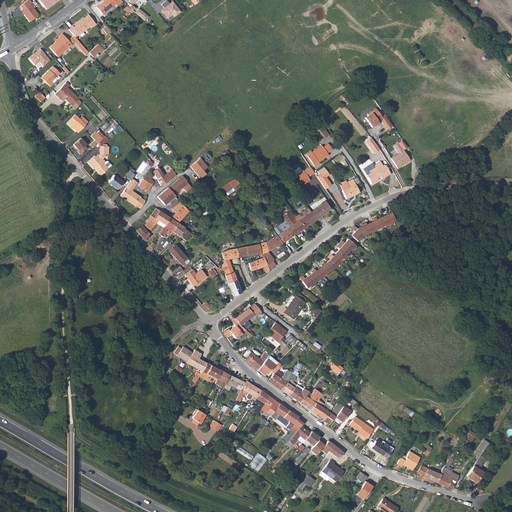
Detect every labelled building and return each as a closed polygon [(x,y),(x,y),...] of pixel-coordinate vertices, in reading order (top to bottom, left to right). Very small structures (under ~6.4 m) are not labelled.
[(40,0),(39,2),(45,11),(50,7),(49,5),(51,4),(52,5),(59,0),(40,0)] [(117,7),(123,2),(120,0),(104,0),(96,7),(102,14),(114,4),(117,7)] [(166,1),(160,5),(163,7),(159,10),(166,19),(171,15),(173,17),(180,12),(172,0),(168,3),(166,1)] [(29,4),(20,11),(28,22),(37,16),(29,4)] [(148,16),(138,8),(135,12),(145,20),(148,16)] [(91,27),(96,23),(88,14),(84,18),(83,17),(78,22),(69,30),(73,36),(75,37),(90,26),(91,27)] [(67,40),(62,34),(59,37),(55,41),(56,42),(49,48),(57,57),(71,45),(67,40)] [(85,54),(88,52),(75,37),(73,36),(71,38),(75,42),(85,54)] [(106,47),(100,41),(89,53),(93,57),(99,52),(98,51),(101,48),(103,49),(106,47)] [(33,54),(29,57),(34,65),(39,61),(43,67),(49,60),(41,49),(37,51),(37,52),(34,55),(33,54)] [(49,70),(41,77),(50,86),(53,83),(51,81),(55,77),(59,73),(59,72),(53,66),(49,70)] [(64,99),(74,109),(81,102),(67,87),(69,85),(66,82),(54,94),(61,101),(64,99)] [(44,97),(39,92),(35,97),(39,101),(44,97)] [(376,109),(367,115),(368,116),(365,118),(372,127),(376,125),(375,124),(378,122),(378,123),(381,121),(387,130),(393,126),(385,115),(382,117),(376,109)] [(79,119),(75,114),(67,122),(71,125),(72,124),(73,125),(72,126),(75,128),(75,129),(78,132),(85,125),(85,124),(87,122),(82,116),(79,119)] [(112,127),(104,134),(105,136),(114,128),(112,127)] [(97,128),(91,135),(95,140),(98,142),(105,136),(104,134),(97,128)] [(375,153),(380,149),(372,137),(367,140),(375,153)] [(80,138),(73,144),(76,148),(78,150),(77,151),(80,154),(87,148),(84,145),(86,144),(80,138)] [(408,160),(398,141),(393,144),(397,152),(390,157),(395,166),(400,163),(401,164),(408,160)] [(326,143),(321,146),(326,152),(331,149),(326,143)] [(321,146),(320,144),(310,151),(309,150),(305,154),(313,165),(317,162),(317,161),(327,154),(326,152),(321,146)] [(108,146),(99,145),(99,153),(98,154),(97,153),(94,156),(94,155),(86,162),(93,169),(94,168),(95,167),(96,169),(96,170),(100,175),(107,168),(103,163),(106,160),(103,158),(105,156),(105,154),(108,154),(108,146)] [(200,158),(190,166),(199,178),(205,174),(202,170),(207,166),(200,158)] [(374,165),(373,163),(363,169),(371,182),(376,179),(375,177),(379,175),(380,178),(389,173),(385,165),(383,166),(380,162),(374,165)] [(156,179),(160,186),(177,175),(173,169),(165,174),(160,166),(152,170),(157,179),(156,179)] [(307,176),(313,172),(308,166),(302,170),(302,169),(294,175),(301,184),(309,179),(307,176)] [(123,176),(129,179),(130,178),(134,173),(128,168),(123,176)] [(318,173),(315,175),(320,183),(327,178),(325,176),(328,174),(324,169),(318,173)] [(154,182),(146,173),(142,179),(152,185),(154,182)] [(121,182),(113,174),(107,181),(116,188),(121,182)] [(191,187),(182,175),(167,188),(172,194),(175,197),(178,193),(179,195),(184,190),(185,192),(191,187)] [(235,177),(222,187),(226,192),(239,182),(235,177)] [(125,186),(125,187),(119,195),(119,196),(133,204),(134,204),(138,207),(143,199),(138,196),(139,195),(131,190),(135,182),(130,178),(129,179),(125,186)] [(330,183),(327,178),(320,183),(321,184),(324,187),(330,183)] [(345,199),(359,192),(352,178),(345,181),(344,180),(340,182),(341,184),(339,185),(345,199)] [(138,186),(148,191),(152,185),(142,179),(138,186)] [(171,204),(168,206),(171,209),(179,202),(175,197),(172,194),(167,188),(157,197),(164,205),(166,203),(168,201),(171,204)] [(234,190),(229,193),(232,199),(236,197),(235,195),(237,193),(234,190)] [(325,201),(310,212),(315,219),(330,209),(325,201)] [(179,221),(188,212),(188,211),(182,204),(179,202),(171,209),(175,213),(171,216),(178,220),(179,221)] [(155,208),(150,215),(154,218),(159,210),(155,208)] [(315,219),(310,212),(307,208),(294,218),(297,221),(298,220),(304,227),(303,228),(310,238),(314,235),(307,225),(315,219)] [(157,220),(165,224),(169,217),(159,210),(154,218),(157,220)] [(296,233),(303,228),(304,227),(298,220),(297,221),(294,218),(288,210),(281,215),(285,221),(288,226),(289,226),(290,225),(296,233)] [(392,220),(389,212),(375,219),(374,218),(370,220),(371,222),(371,223),(366,226),(365,224),(364,223),(360,225),(361,226),(356,229),(353,226),(351,230),(353,232),(350,236),(357,242),(362,236),(369,232),(369,234),(376,230),(375,229),(381,226),(382,227),(390,223),(389,222),(392,220)] [(151,230),(156,222),(157,220),(154,218),(150,215),(144,224),(151,230)] [(166,232),(169,235),(170,234),(172,232),(173,230),(177,222),(169,217),(165,224),(165,225),(163,227),(158,233),(163,236),(166,232)] [(283,242),(294,234),(289,226),(288,226),(285,221),(274,229),(278,234),(277,234),(283,242)] [(177,222),(173,230),(172,232),(178,236),(181,238),(186,240),(189,233),(183,229),(184,226),(183,226),(177,222)] [(150,233),(143,226),(142,225),(136,230),(141,237),(145,233),(147,236),(150,233)] [(268,251),(282,243),(276,235),(265,242),(259,243),(260,253),(261,254),(262,257),(263,257),(267,265),(269,270),(275,266),(272,262),(273,261),(267,252),(267,251),(268,251)] [(355,245),(348,239),(344,243),(342,240),(337,246),(339,248),(335,253),(337,254),(334,257),(332,256),(331,255),(329,258),(330,259),(328,261),(326,263),(324,262),(322,264),(330,271),(334,268),(339,261),(341,262),(347,255),(346,254),(350,248),(352,249),(355,245)] [(247,256),(260,253),(259,243),(236,248),(238,257),(247,256)] [(167,250),(173,256),(180,250),(174,244),(167,250)] [(223,260),(221,261),(222,264),(222,268),(230,265),(228,259),(238,257),(236,248),(231,249),(230,245),(225,246),(226,250),(221,252),(223,260)] [(189,260),(180,250),(173,256),(183,266),(189,260)] [(269,270),(267,265),(263,257),(262,257),(254,260),(247,263),(249,269),(250,271),(256,268),(257,269),(262,267),(265,273),(269,270)] [(330,271),(322,264),(321,265),(322,266),(323,267),(318,272),(317,271),(316,269),(312,272),(313,273),(306,279),(304,276),(300,279),(308,289),(311,286),(313,287),(317,284),(316,282),(322,278),(323,279),(329,274),(328,273),(330,271)] [(182,270),(179,265),(173,270),(176,274),(182,270)] [(241,292),(230,265),(222,268),(219,269),(221,271),(222,271),(223,270),(233,296),(241,292)] [(192,269),(185,274),(188,278),(189,277),(189,278),(188,279),(193,286),(206,276),(201,269),(195,273),(192,269)] [(297,296),(295,295),(286,308),(287,309),(284,312),(293,319),(304,301),(297,296)] [(207,300),(202,304),(207,310),(212,306),(207,300)] [(248,307),(234,318),(239,324),(240,325),(245,329),(250,325),(246,320),(253,314),(255,316),(261,312),(260,310),(254,304),(248,308),(248,307)] [(321,310),(315,305),(311,311),(314,313),(313,315),(316,317),(319,313),(321,310)] [(286,331),(275,322),(268,331),(271,334),(269,336),(280,344),(284,339),(281,337),(286,331)] [(240,325),(239,324),(236,326),(235,325),(229,330),(227,329),(223,332),(227,338),(232,334),(235,338),(241,334),(241,333),(246,329),(245,329),(240,325)] [(300,346),(304,349),(306,346),(299,341),(296,343),(300,346)] [(177,355),(187,361),(193,353),(182,346),(181,348),(178,346),(174,353),(177,355)] [(201,353),(195,349),(193,353),(187,361),(186,363),(197,368),(202,371),(206,362),(198,358),(201,353)] [(244,359),(257,369),(262,361),(268,355),(264,351),(262,354),(259,358),(250,351),(244,359)] [(276,363),(268,355),(262,361),(257,369),(264,375),(269,369),(276,363)] [(272,372),(267,380),(282,390),(286,382),(287,382),(289,379),(288,378),(291,373),(283,367),(276,375),(273,373),(277,369),(281,365),(278,361),(276,363),(269,369),(272,372)] [(339,373),(343,368),(334,361),(331,366),(339,373)] [(214,378),(217,379),(221,370),(206,362),(202,371),(198,377),(197,379),(199,380),(201,378),(212,383),(214,378)] [(226,370),(222,368),(221,370),(217,379),(214,383),(223,388),(225,383),(229,374),(225,372),(226,370)] [(292,382),(298,373),(294,369),(291,373),(288,378),(289,379),(292,382)] [(243,381),(230,375),(229,374),(225,383),(240,391),(246,381),(247,379),(244,377),(243,381)] [(282,390),(288,394),(293,387),(296,384),(292,382),(289,379),(287,382),(286,382),(282,390)] [(198,382),(196,381),(194,383),(187,393),(189,394),(198,382)] [(260,390),(246,381),(240,391),(240,392),(236,398),(240,400),(244,394),(246,396),(246,398),(248,399),(250,399),(250,398),(253,400),(253,399),(255,397),(260,390)] [(334,386),(331,383),(329,386),(323,393),(328,397),(335,389),(333,387),(334,386)] [(296,384),(293,387),(288,394),(299,402),(304,396),(308,391),(304,389),(303,387),(302,388),(296,384)] [(260,409),(265,412),(274,400),(261,389),(260,390),(255,397),(253,399),(253,400),(252,401),(261,406),(260,409)] [(311,394),(308,391),(304,396),(299,402),(300,402),(299,404),(298,404),(299,405),(301,403),(307,407),(311,410),(318,399),(315,397),(316,395),(312,393),(311,394)] [(347,399),(354,404),(356,401),(349,395),(347,399)] [(322,402),(322,400),(323,399),(320,397),(318,399),(311,410),(330,423),(334,417),(335,416),(321,406),(323,403),(322,402)] [(265,413),(270,416),(279,403),(274,400),(265,412),(265,413)] [(270,416),(274,420),(276,418),(284,407),(279,403),(270,416)] [(334,417),(341,421),(350,409),(342,405),(338,411),(335,416),(334,417)] [(411,415),(414,412),(405,406),(403,410),(411,415)] [(276,418),(281,422),(283,418),(282,417),(288,409),(284,407),(276,418)] [(200,423),(205,414),(196,409),(190,417),(192,418),(198,422),(200,423)] [(284,427),(293,433),(296,430),(301,425),(302,423),(297,419),(299,417),(288,409),(282,417),(283,418),(281,422),(285,425),(284,427)] [(373,428),(355,415),(349,424),(358,430),(363,433),(362,435),(366,438),(373,428)] [(210,425),(218,430),(222,424),(221,424),(218,422),(218,421),(213,419),(210,425)] [(299,435),(304,440),(310,432),(301,425),(296,430),(285,444),(289,447),(299,435)] [(319,436),(311,430),(310,432),(304,440),(302,442),(307,446),(309,443),(312,445),(319,436)] [(476,434),(469,430),(461,441),(465,443),(468,439),(471,441),(476,434)] [(324,444),(319,441),(318,440),(312,446),(312,447),(310,450),(309,450),(311,451),(316,454),(320,449),(323,445),(324,444)] [(328,450),(329,451),(333,454),(338,448),(328,440),(324,446),(323,445),(320,449),(325,453),(328,450)] [(382,455),(387,458),(393,448),(383,440),(380,444),(375,440),(371,447),(382,455)] [(474,454),(478,457),(479,456),(480,455),(488,444),(483,441),(474,454)] [(431,448),(427,445),(422,453),(426,456),(431,448)] [(237,450),(251,459),(253,455),(239,446),(237,450)] [(295,461),(298,463),(309,450),(310,450),(307,447),(295,461)] [(340,457),(343,452),(338,448),(333,454),(337,457),(340,457)] [(420,457),(410,451),(406,457),(406,458),(405,460),(401,457),(397,464),(402,466),(403,464),(412,470),(420,457)] [(455,456),(452,454),(446,463),(449,465),(455,456)] [(485,460),(479,456),(478,457),(466,475),(475,482),(482,472),(479,469),(485,460)] [(327,479),(330,476),(336,480),(343,470),(333,463),(334,462),(329,459),(319,474),(327,479)] [(444,475),(441,474),(436,482),(447,487),(448,487),(451,488),(454,483),(450,481),(452,480),(455,482),(459,476),(450,471),(452,469),(448,467),(449,465),(446,463),(443,467),(447,469),(444,475)] [(420,474),(418,478),(421,479),(422,479),(425,480),(426,478),(428,479),(429,478),(436,482),(441,474),(428,469),(421,465),(416,472),(420,474)] [(366,476),(360,472),(356,477),(363,482),(366,476)] [(305,483),(312,488),(316,483),(313,481),(314,479),(310,476),(307,475),(300,484),(302,486),(305,483)] [(372,485),(365,480),(364,482),(356,494),(363,499),(372,485)] [(303,487),(302,486),(300,484),(294,493),(297,495),(300,491),(303,487)] [(394,511),(397,508),(383,498),(377,506),(380,509),(379,511),(380,511),(383,511),(384,511),(385,511),(394,511)]
